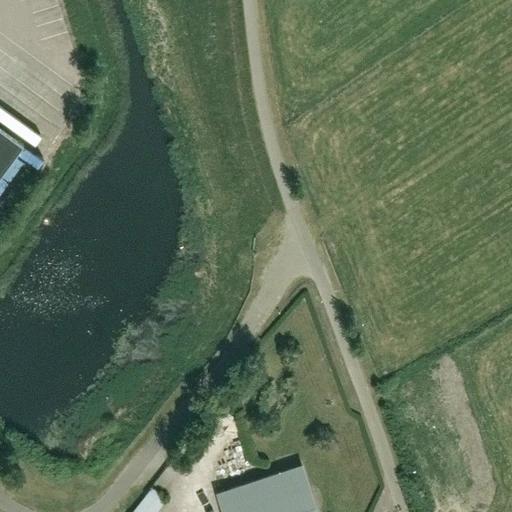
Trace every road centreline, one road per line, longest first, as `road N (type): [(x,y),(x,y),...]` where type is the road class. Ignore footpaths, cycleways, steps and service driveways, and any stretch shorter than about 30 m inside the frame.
road 1 (unclassified): [(308,248),(98,511)]
road 2 (unclassified): [(402,511),(308,248)]
road 3 (unclassified): [(308,248),(265,121),(249,0)]
